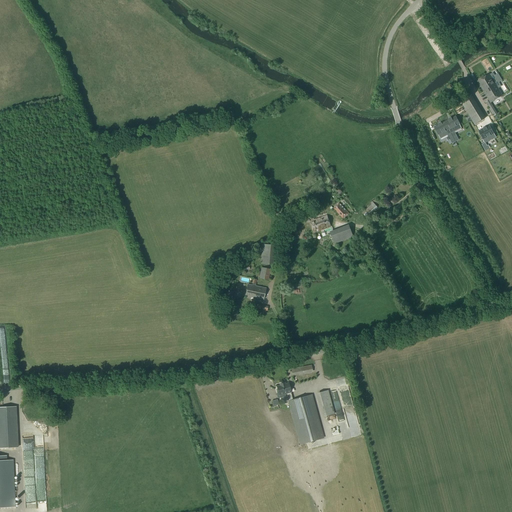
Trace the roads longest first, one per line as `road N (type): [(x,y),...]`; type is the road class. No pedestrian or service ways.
road 1 (unclassified): [(0,392),(168,380),(492,310)]
road 2 (unclassified): [(492,310),(483,279),(417,174),(386,81),(390,37),(420,0)]
